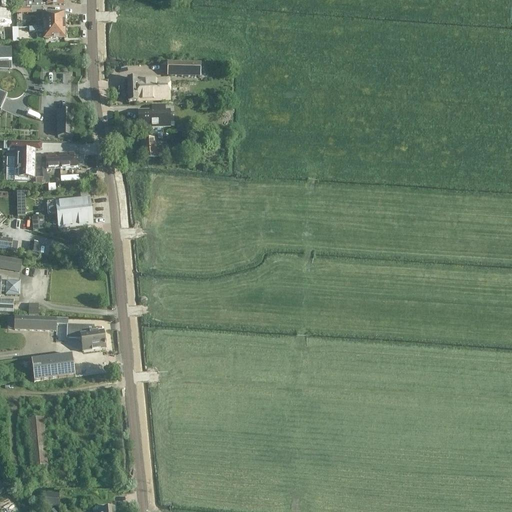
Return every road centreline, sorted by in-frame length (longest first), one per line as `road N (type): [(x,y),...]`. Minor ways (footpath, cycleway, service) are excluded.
road 1 (residential): [(143,511),(90,0)]
road 2 (track): [(179,33),(239,51),(312,170),(310,208),(114,236)]
road 3 (track): [(310,208),(294,511)]
road 4 (track): [(0,392),(58,394),(129,382)]
road 5 (track): [(182,0),(179,33),(91,17)]
